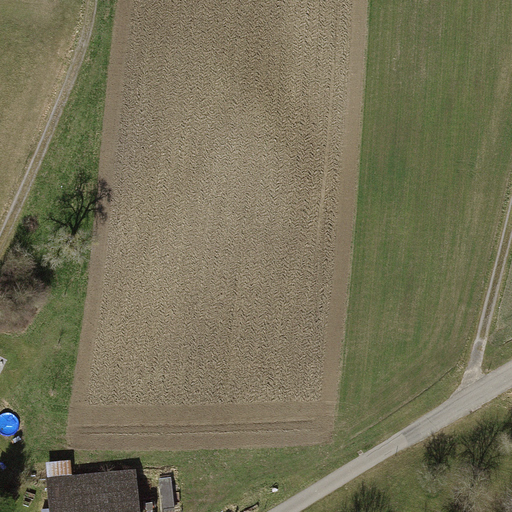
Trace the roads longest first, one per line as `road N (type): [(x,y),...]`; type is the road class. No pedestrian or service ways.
road 1 (track): [(0,258),(88,48),(95,0)]
road 2 (track): [(469,408),(511,230)]
